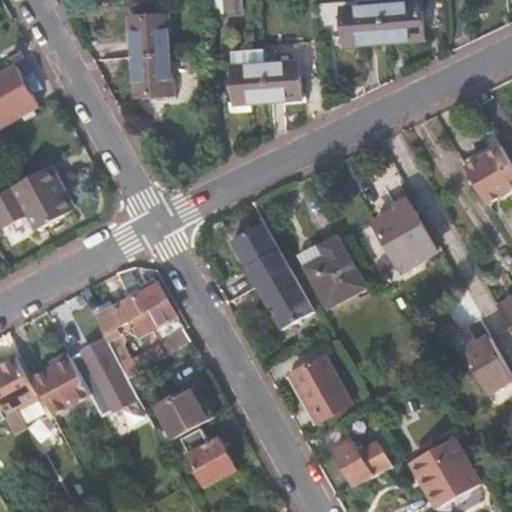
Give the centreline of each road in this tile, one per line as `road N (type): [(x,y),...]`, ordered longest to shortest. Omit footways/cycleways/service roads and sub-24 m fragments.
road 1 (residential): [(152,225),(511,54)]
road 2 (residential): [(313,511),(152,225)]
road 3 (residential): [(152,225),(31,0)]
road 4 (residential): [(0,309),(152,225)]
